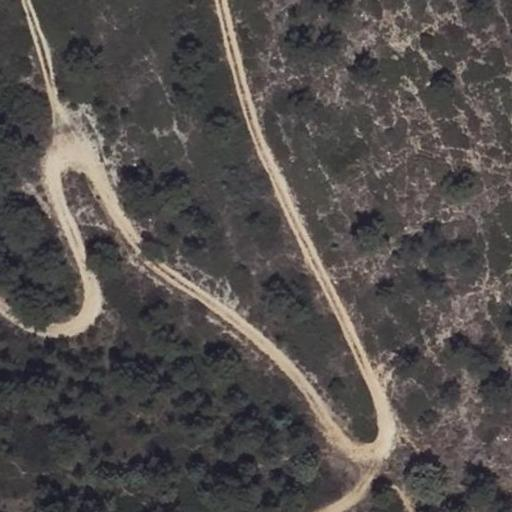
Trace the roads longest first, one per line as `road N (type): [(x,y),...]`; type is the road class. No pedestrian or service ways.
road 1 (track): [(219,0),(251,125),(386,421),(381,448),(361,452),(337,442),(294,380),(150,264),(54,105)]
road 2 (track): [(25,0),(54,105),(52,184),(89,298),(82,322),(61,330),(35,326),(0,303)]
